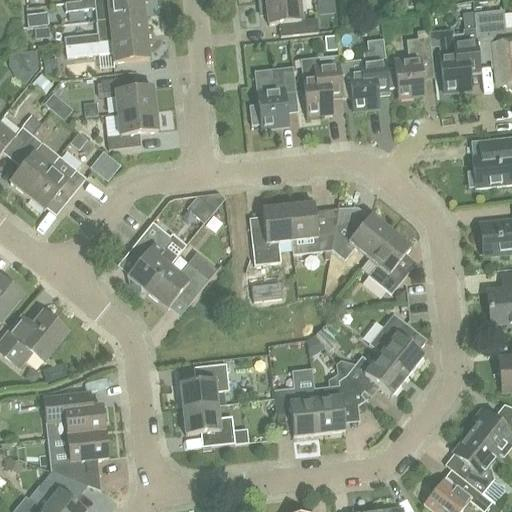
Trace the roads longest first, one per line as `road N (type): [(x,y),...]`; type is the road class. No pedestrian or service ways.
road 1 (residential): [(152,493),(370,475),(415,447),(440,412),(449,379),(439,243),(389,181)]
road 2 (unclassified): [(66,278),(127,342),(152,493)]
road 3 (residential): [(389,181),(338,166),(206,179)]
road 4 (residential): [(206,179),(130,190),(66,278)]
road 5 (residential): [(206,179),(192,0)]
road 6 (residential): [(389,181),(426,135),(491,124)]
